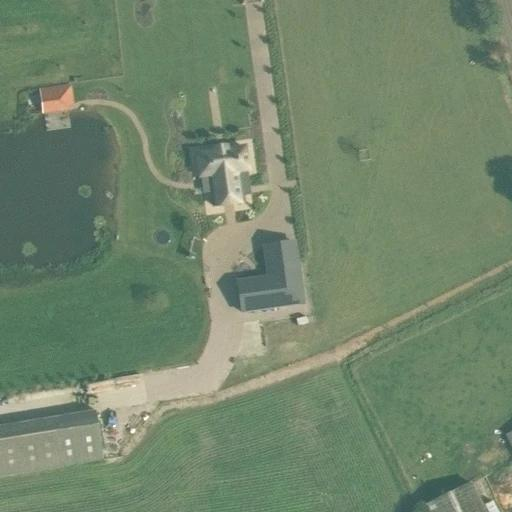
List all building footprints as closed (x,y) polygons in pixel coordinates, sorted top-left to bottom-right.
[(301,89),(325,87),(319,35),(296,38),(301,89)] [(66,102),(65,88),(41,91),(43,109),(57,107),(56,103),(66,102)] [(441,103),(448,120),(462,114),(454,97),(441,103)] [(0,206),(0,235),(153,215),(181,202),(182,197),(172,121),(77,134),(62,131),(48,138),(50,126),(0,132),(0,168),(99,155),(77,165),(0,175),(0,188),(4,197),(5,198),(6,206),(0,206)] [(247,171),(244,149),(226,151),(225,149),(215,150),(215,153),(197,155),(200,178),(208,176),(211,194),(213,207),(243,203),(242,197),(239,172),(247,171)] [(0,380),(184,363),(171,229),(0,245),(0,380)] [(303,310),(297,274),(265,279),(266,284),(237,289),(242,320),(303,310)] [(48,422),(56,470),(104,462),(96,414),(48,422)] [(484,511),(470,484),(424,508),(426,511),(484,511)] [(505,511),(511,511),(511,489),(498,495),(505,511)]
